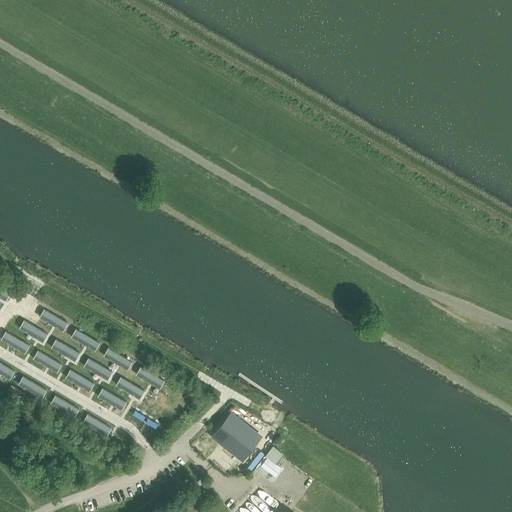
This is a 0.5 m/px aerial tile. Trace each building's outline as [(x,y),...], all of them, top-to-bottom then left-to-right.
[(0,286),(0,296),(6,300),(10,292),(0,286)] [(44,309),(40,316),(63,330),(68,323),(44,309)] [(24,320),(19,327),(43,341),(48,334),(24,320)] [(76,328),(71,336),(95,350),(99,342),(76,328)] [(6,331),(1,338),(25,352),(29,345),(6,331)] [(56,339),(51,346),(75,360),(80,352),(56,339)] [(108,347),(104,355),(127,369),(132,361),(108,347)] [(38,350),(33,357),(57,371),(61,364),(38,350)] [(88,358),(84,365),(108,379),(112,371),(88,358)] [(0,362),(0,372),(10,378),(14,371),(0,362)] [(141,366),(136,374),(160,388),(164,380),(141,366)] [(70,369),(66,377),(89,390),(94,383),(70,369)] [(23,376),(18,383),(42,397),(47,390),(23,376)] [(121,377),(116,384),(140,398),(144,390),(121,377)] [(16,397),(20,390),(11,385),(8,391),(16,397)] [(102,388),(98,395),(122,409),(126,402),(102,388)] [(55,395),(51,402),(74,416),(79,409),(55,395)] [(88,414),(83,421),(107,435),(111,428),(88,414)] [(233,416),(216,437),(243,459),(260,437),(233,416)] [(260,452),(245,472),(249,475),(264,455),(260,452)] [(268,456),(261,465),(275,475),(282,467),(268,456)]
